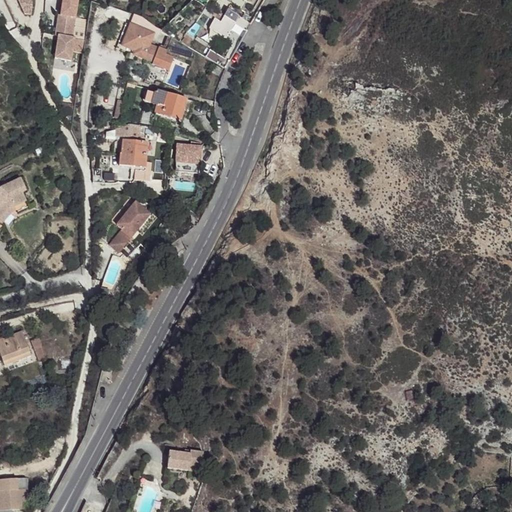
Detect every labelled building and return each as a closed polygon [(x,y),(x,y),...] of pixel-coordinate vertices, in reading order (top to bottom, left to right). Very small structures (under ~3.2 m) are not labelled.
[(206,7),(202,13),(211,18),(215,12),(206,7)] [(251,24),(241,18),(228,10),(223,18),(220,23),(214,19),(209,29),(226,39),(234,24),(247,32),(251,24)] [(217,14),(214,19),(220,23),(223,18),(221,16),(217,14)] [(58,15),(55,36),(58,36),(75,39),(84,40),(88,20),(58,15)] [(148,49),(154,35),(126,24),(118,45),(135,52),(134,55),(153,63),(152,65),(166,70),(170,58),(174,59),(191,66),(197,53),(189,48),(181,44),(171,39),(165,55),(148,49)] [(188,35),(181,44),(189,48),(195,39),(188,35)] [(75,39),(58,36),(55,59),(71,61),(75,39)] [(118,45),(116,50),(133,56),(134,55),(135,52),(118,45)] [(210,51),(205,58),(225,70),(229,62),(210,51)] [(184,118),(190,96),(162,89),(158,91),(155,102),(161,104),(159,111),(184,118)] [(115,138),(144,140),(144,129),(139,128),(129,126),(116,130),(115,138)] [(115,138),(116,130),(106,133),(106,139),(109,139),(109,140),(118,141),(122,138),(115,138)] [(145,172),(147,143),(122,141),(121,155),(120,155),(119,166),(131,167),(131,171),(145,172)] [(200,174),(201,147),(177,146),(176,172),(200,174)] [(101,178),(100,170),(92,170),(92,183),(104,183),(101,178)] [(21,179),(0,189),(0,188),(0,219),(9,207),(12,206),(13,207),(26,201),(22,193),(26,191),(21,179)] [(150,215),(136,203),(117,226),(122,230),(109,245),(119,253),(150,215)] [(9,207),(0,219),(0,223),(1,224),(11,212),(15,211),(12,206),(9,207)] [(31,356),(22,332),(0,340),(0,355),(4,366),(31,356)] [(42,345),(39,338),(31,341),(34,348),(42,345)] [(47,357),(42,345),(34,348),(38,360),(47,357)] [(169,452),(167,469),(201,472),(203,453),(190,451),(190,454),(169,452)] [(0,480),(0,511),(12,510),(12,508),(24,507),(28,507),(29,505),(29,501),(28,498),(28,490),(27,479),(0,480)]
